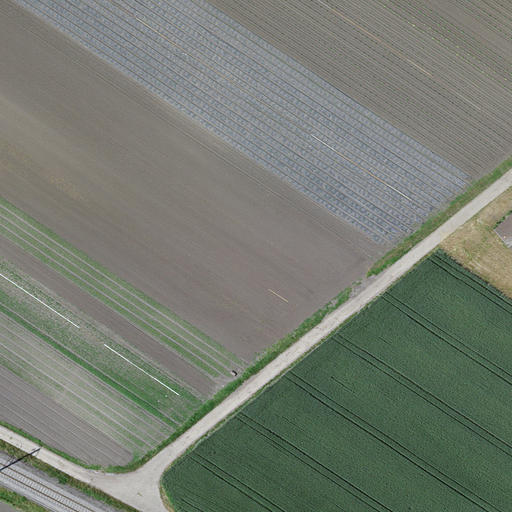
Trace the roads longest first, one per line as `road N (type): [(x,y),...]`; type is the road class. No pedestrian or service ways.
road 1 (track): [(511,188),(126,490)]
road 2 (track): [(0,425),(126,490)]
